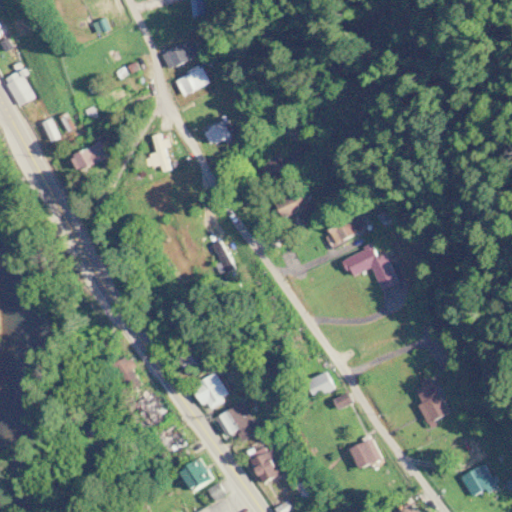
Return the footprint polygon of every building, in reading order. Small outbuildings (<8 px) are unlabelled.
[(117,19),(108,0),(89,10),(98,29),(117,19)] [(166,57),(175,72),(201,56),(191,41),(166,57)] [(187,98),(212,85),(204,70),(179,84),(187,98)] [(20,107),(34,100),(20,73),(7,80),(20,107)] [(209,128),(209,146),(229,146),(229,128),(209,128)] [(156,137),(163,173),(172,171),(164,135),(156,137)] [(87,173),(113,155),(103,140),(76,158),(87,173)] [(291,221),(315,215),(310,196),(286,203),(291,221)] [(374,230),(366,215),(335,231),(337,234),(330,238),(335,249),(374,230)] [(213,247),(228,273),(236,269),(222,242),(213,247)] [(386,291),(400,284),(387,255),(380,259),(375,247),(347,260),(355,278),(375,269),(386,291)] [(179,360),(195,377),(209,363),(193,346),(179,360)] [(140,394),(151,380),(125,359),(114,373),(140,394)] [(337,391),(330,374),(311,383),(318,399),(337,391)] [(231,398),(218,375),(197,388),(210,410),(231,398)] [(420,391),(426,403),(422,405),(431,424),(451,414),(437,383),(420,391)] [(154,427),(171,414),(156,395),(138,408),(154,427)] [(240,433),(245,442),(259,433),(241,406),(220,419),(232,438),(240,433)] [(190,445),(177,426),(160,437),(172,456),(190,445)] [(356,450),(368,469),(385,459),(374,440),(356,450)] [(286,473),(268,446),(253,457),(271,484),(286,473)] [(217,480),(203,460),(180,475),(194,495),(217,480)] [(500,484),(487,464),(465,478),(479,498),(500,484)] [(212,491),(219,500),(229,494),(222,484),(212,491)]
